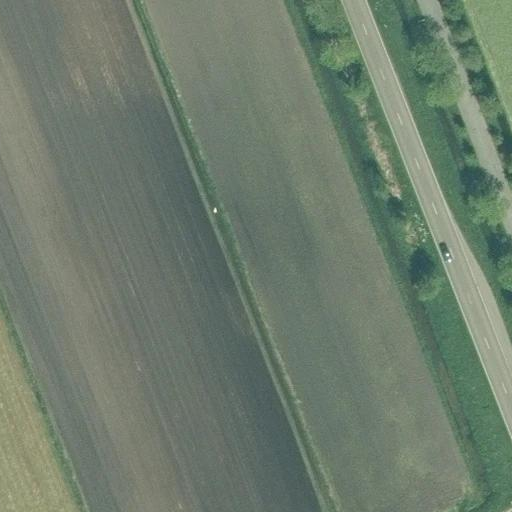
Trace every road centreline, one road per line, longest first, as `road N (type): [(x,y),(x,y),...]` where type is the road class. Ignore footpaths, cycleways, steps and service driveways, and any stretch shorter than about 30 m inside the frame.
road 1 (tertiary): [(511,410),(352,0)]
road 2 (unclassified): [(511,219),(427,0)]
